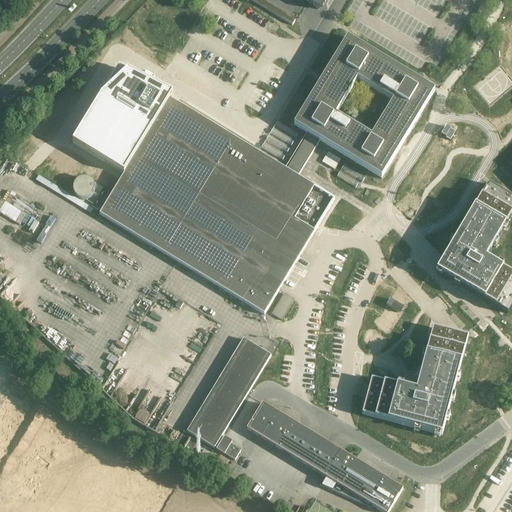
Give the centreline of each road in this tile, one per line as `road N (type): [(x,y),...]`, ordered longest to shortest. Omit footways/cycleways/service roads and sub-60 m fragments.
road 1 (residential): [(392,217),(394,183),(433,125),(477,120),(493,136),(490,158),(453,217),(417,232)]
road 2 (unclassified): [(296,403),(425,476),(511,419)]
road 3 (unclassified): [(306,54),(265,121),(248,124),(241,100),(274,47),(287,44)]
road 4 (secondary): [(0,98),(99,0)]
